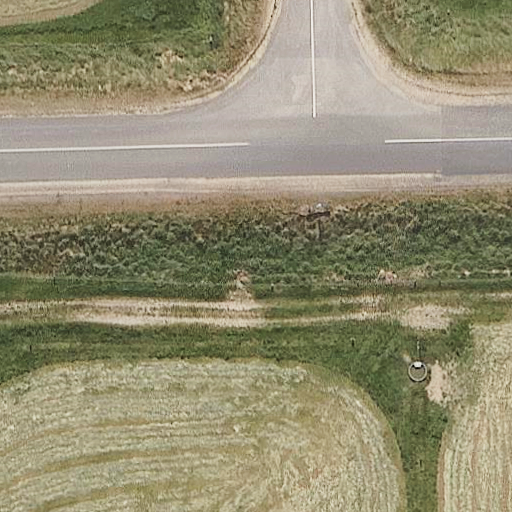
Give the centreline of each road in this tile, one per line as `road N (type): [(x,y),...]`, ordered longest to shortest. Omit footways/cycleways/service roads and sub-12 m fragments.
road 1 (tertiary): [(0,149),(313,141)]
road 2 (tertiary): [(313,141),(511,135)]
road 3 (unclassified): [(313,141),(308,0)]
